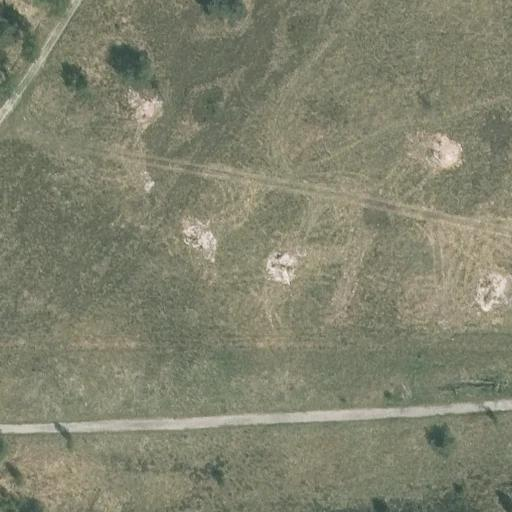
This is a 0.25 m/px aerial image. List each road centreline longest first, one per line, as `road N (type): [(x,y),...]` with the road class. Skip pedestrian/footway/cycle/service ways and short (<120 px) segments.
road 1 (track): [(511,410),(0,425)]
road 2 (track): [(0,125),(80,0)]
